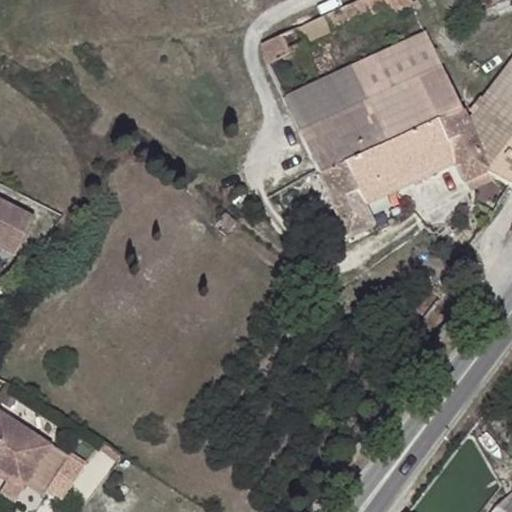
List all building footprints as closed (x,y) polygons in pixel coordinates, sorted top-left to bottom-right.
[(411,2),(409,0),(353,0),(316,17),(323,31),(349,18),(348,15),(364,6),(369,13),(383,5),(388,11),(411,2)] [(416,0),(414,0),(411,2),(414,9),(420,7),(416,0)] [(258,43),(262,59),(264,65),(301,48),(299,42),(323,31),(316,17),(314,18),(258,43)] [(424,31),(341,69),(398,192),(454,168),(461,186),(486,174),(511,188),(511,68),(468,126),(424,31)] [(398,192),(341,69),(279,97),(344,240),(371,227),(362,207),(398,192)] [(0,246),(16,256),(39,219),(0,197),(0,246)] [(2,410),(0,412),(0,468),(14,478),(16,475),(30,485),(35,477),(56,446),(2,410)] [(105,449),(123,462),(127,456),(109,444),(105,449)] [(72,457),(56,446),(35,477),(51,489),(72,457)] [(75,453),(72,457),(87,467),(90,463),(75,453)] [(72,457),(51,489),(66,499),(87,467),(72,457)] [(26,491),(30,485),(16,475),(14,478),(0,468),(0,474),(9,480),(26,491)] [(26,491),(9,480),(2,491),(17,501),(26,491)]
